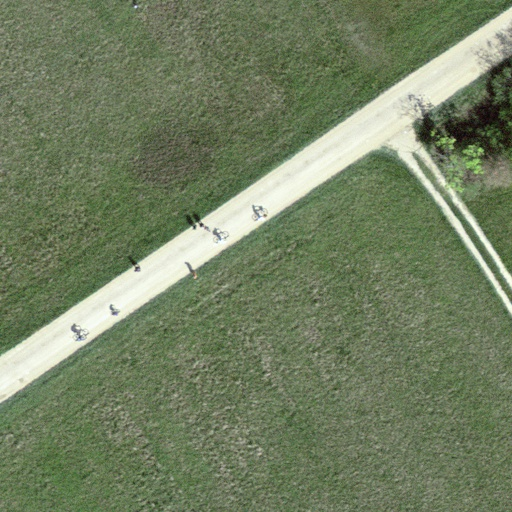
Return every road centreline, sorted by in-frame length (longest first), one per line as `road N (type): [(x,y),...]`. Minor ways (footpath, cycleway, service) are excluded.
road 1 (track): [(0,377),(511,23)]
road 2 (track): [(389,101),(511,289)]
